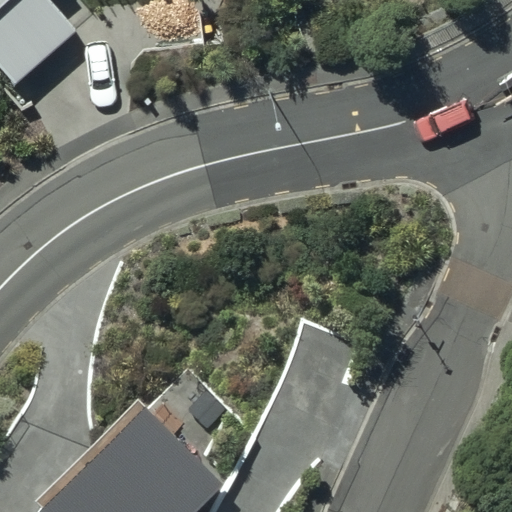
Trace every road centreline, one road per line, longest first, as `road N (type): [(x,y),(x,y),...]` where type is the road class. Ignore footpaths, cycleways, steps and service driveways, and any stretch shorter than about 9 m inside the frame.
road 1 (residential): [(0,294),(47,243),(141,188),(207,163),(437,113),(485,92)]
road 2 (residential): [(485,92),(469,291),(390,511)]
